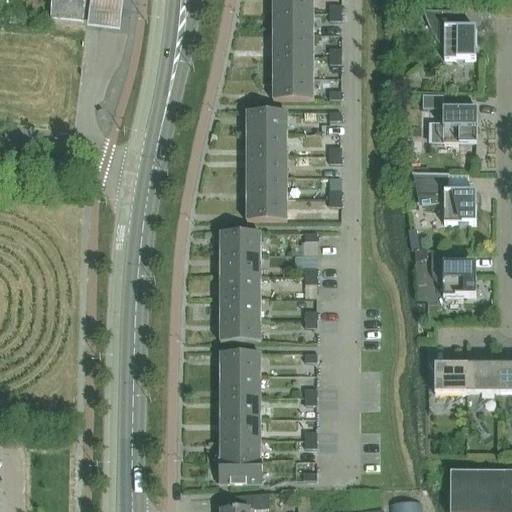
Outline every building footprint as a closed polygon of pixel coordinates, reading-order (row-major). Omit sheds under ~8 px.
[(52,0),(51,19),(83,22),(84,0),(52,0)] [(115,44),(120,45),(125,0),(91,0),(87,41),(97,42),(115,44)] [(273,0),(273,17),(313,17),(312,0),(273,0)] [(341,17),(341,9),(329,9),(329,17),(341,17)] [(456,62),(464,68),(465,63),(475,63),(476,31),(465,31),(465,14),(423,14),(425,19),(427,25),(429,30),(432,35),(435,40),(438,45),(442,50),(444,52),(444,62),(456,62)] [(273,17),(273,39),(313,39),(313,17),(273,17)] [(329,17),(329,25),(341,25),(341,17),(329,17)] [(273,39),(273,60),(313,60),(313,39),(273,39)] [(329,60),(341,60),(341,52),(329,52),(329,60)] [(273,60),(273,82),(313,82),(313,60),(273,60)] [(329,60),(329,68),(341,68),(341,60),(329,60)] [(273,103),(273,104),(313,104),(313,103),(313,82),(273,82),(273,103)] [(341,95),(329,95),(329,103),(341,103),(341,95)] [(428,147),(442,147),(477,147),(477,112),(473,113),(472,108),(470,98),(443,98),(443,112),(442,112),(442,126),(428,127),(428,147)] [(286,115),(246,115),(246,117),(247,117),(247,137),(286,138),(286,115)] [(329,124),(341,124),(341,116),(329,116),(329,124)] [(247,137),(247,159),(286,159),(286,138),(247,137)] [(341,159),(341,151),(329,151),(329,159),(341,159)] [(247,159),(247,181),(286,181),(286,159),(247,159)] [(341,167),(341,159),(329,159),(329,167),(341,167)] [(449,177),(411,177),(411,178),(416,178),(423,210),(444,205),(443,227),(475,228),(476,196),(449,195),(449,177)] [(247,181),(247,203),(286,203),(286,181),(247,181)] [(329,202),(341,203),(341,194),(329,194),(329,202)] [(329,202),(329,210),(341,211),(341,203),(329,202)] [(247,203),(247,224),(246,224),(246,225),(286,225),(286,203),(247,203)] [(260,258),(260,237),(260,236),(220,236),(220,237),(220,258),(260,258)] [(317,237),(305,237),(305,245),(317,245),(317,237)] [(303,245),(303,259),(317,259),(317,245),(305,245),(303,245)] [(442,299),(475,299),(475,278),(464,267),(446,267),(446,255),(431,254),(430,275),(431,278),(433,282),(435,285),(439,286),(442,299)] [(415,255),(415,267),(427,263),(427,255),(415,255)] [(260,280),(260,258),(220,258),(220,280),(260,280)] [(305,280),(317,280),(317,272),(305,272),(305,280)] [(260,302),(260,280),(220,280),(220,302),(260,302)] [(305,280),(305,288),(317,288),(317,280),(305,280)] [(260,323),(260,302),(220,302),(220,323),(260,323)] [(317,323),(317,315),(305,315),(305,323),(317,323)] [(220,323),(220,344),(220,346),(260,346),(260,344),(260,323),(220,323)] [(305,323),(305,331),(317,331),(317,323),(305,323)] [(260,379),(260,358),(260,357),(220,357),(220,358),(220,379),(260,379)] [(305,366),(317,366),(317,358),(305,358),(305,366)] [(511,368),(499,369),(499,398),(511,397),(511,368)] [(467,397),(467,369),(434,369),(434,397),(467,397)] [(467,369),(467,397),(499,398),(499,369),(467,369)] [(260,401),(260,379),(220,379),(220,401),(260,401)] [(317,401),(317,393),(305,393),(305,401),(317,401)] [(260,422),(260,401),(220,401),(220,422),(260,422)] [(317,409),(317,401),(305,401),(305,409),(317,409)] [(260,444),(260,422),(220,422),(220,444),(260,444)] [(261,466),(261,465),(260,465),(260,457),(260,444),(220,444),(220,465),(219,465),(219,466),(261,466)] [(219,466),(219,488),(231,488),(231,489),(245,489),(245,488),(262,488),(261,466),(219,466)] [(511,511),(511,475),(501,476),(502,478),(459,478),(459,476),(449,476),(449,511),(511,511)] [(227,500),(227,511),(259,511),(263,511),(261,498),(227,500)]
